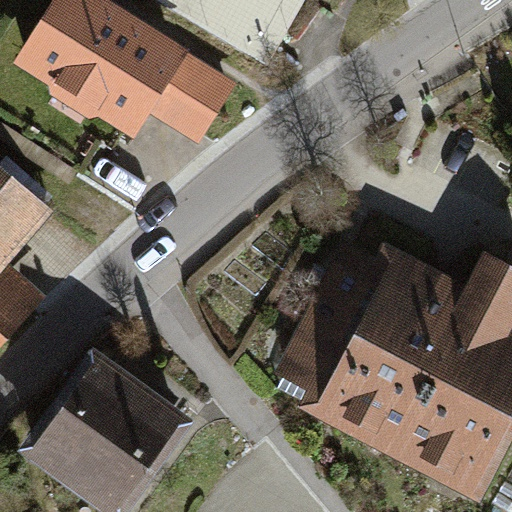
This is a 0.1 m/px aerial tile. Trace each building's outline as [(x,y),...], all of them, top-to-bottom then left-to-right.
[(90,0),(65,0),(28,58),(63,80),(68,72),(101,92),(95,100),(130,122),(175,53),(90,0)] [(158,0),(268,63),(304,0),(158,0)] [(185,59),(155,107),(198,134),(228,86),(185,59)] [(0,347),(29,315),(0,288),(0,255),(44,207),(0,168),(0,347)] [(348,253),(288,369),(476,466),(511,396),(511,338),(500,333),(511,310),(511,268),(489,257),(460,311),(348,253)] [(94,363),(36,445),(78,475),(146,379),(121,361),(111,375),(94,363)] [(172,398),(146,379),(78,475),(117,505),(177,423),(162,412),(172,398)]
